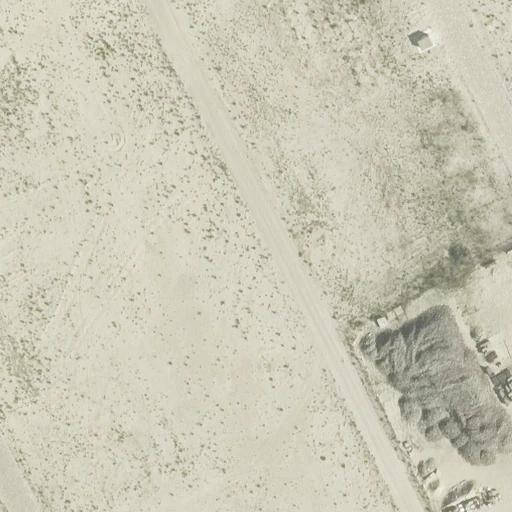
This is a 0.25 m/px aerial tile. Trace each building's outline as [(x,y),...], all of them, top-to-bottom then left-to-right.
[(511,0),(503,0),(511,17),(511,0)] [(101,203),(30,239),(52,284),(123,248),(122,245),(128,242),(185,355),(228,333),(155,189),(112,211),(106,214),(101,203)] [(8,250),(0,254),(0,374),(19,411),(69,511),(123,511),(88,442),(111,430),(97,402),(74,414),(61,389),(75,382),(8,250)] [(238,352),(230,356),(234,366),(242,362),(238,352)] [(230,356),(222,360),(227,370),(234,366),(230,356)] [(222,360),(214,364),(219,374),(227,370),(222,360)] [(211,378),(209,378),(209,379),(218,395),(251,378),(242,362),(234,366),(227,370),(219,374),(211,378)] [(214,364),(206,368),(211,378),(219,374),(214,364)] [(206,368),(198,372),(203,382),(209,379),(209,378),(211,378),(206,368)] [(251,378),(218,395),(225,410),(259,393),(251,378)] [(259,393),(225,410),(233,426),(266,409),(259,393)] [(266,409),(233,426),(241,441),(274,424),(266,409)] [(274,424),(241,441),(249,457),(282,441),(274,424)] [(212,435),(195,443),(212,476),(229,468),(212,435)] [(195,443),(180,451),(197,484),(212,476),(195,443)] [(180,451),(165,459),(181,492),(197,484),(180,451)] [(149,467),(148,467),(150,470),(155,480),(160,490),(165,500),(181,492),(165,459),(149,467)] [(145,460),(137,464),(142,474),(150,470),(148,467),(149,467),(145,460)] [(150,470),(142,474),(147,484),(155,480),(150,470)] [(155,480),(147,484),(152,494),(160,490),(155,480)] [(160,490),(152,494),(157,504),(165,500),(160,490)]
